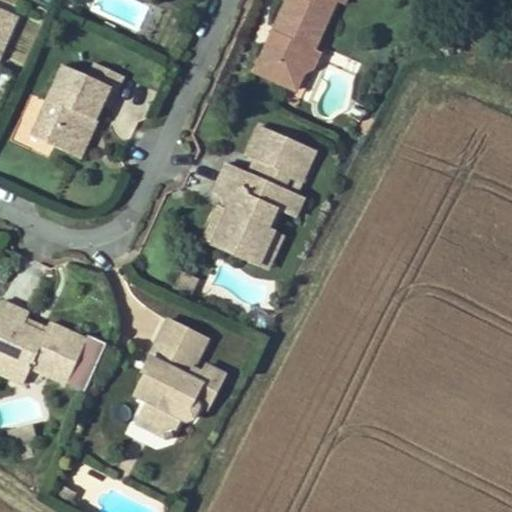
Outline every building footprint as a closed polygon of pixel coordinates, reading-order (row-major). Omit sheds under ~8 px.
[(268,41),(254,72),(295,90),(303,73),(300,64),(307,47),(314,50),(336,1),(344,4),(346,0),(286,0),(272,32),(277,34),(273,43),(268,41)] [(0,54),(16,18),(0,10),(0,54)] [(273,43),(277,34),(272,32),(268,41),(273,43)] [(314,50),(307,47),(300,64),(303,73),(313,69),(320,53),(314,50)] [(97,64),(91,78),(110,86),(102,105),(109,108),(123,76),(97,64)] [(91,78),(63,65),(31,136),(73,155),(90,119),(94,121),(102,105),(110,86),(91,78)] [(81,159),(97,122),(94,121),(90,119),(73,155),(81,159)] [(314,151),(260,126),(246,156),(255,160),(261,162),(255,176),(253,175),(226,164),(213,193),(223,197),(232,201),(228,210),(219,206),(211,225),(220,229),(212,246),(257,266),(273,230),(267,227),(275,209),(281,211),(294,217),(302,200),(294,196),(280,190),(287,175),(301,181),(314,151)] [(294,196),(301,181),(287,175),(280,190),(294,196)] [(228,210),(232,201),(223,197),(219,206),(228,210)] [(273,230),(281,211),(275,209),(267,227),(273,230)] [(212,246),(220,229),(211,225),(203,242),(212,246)] [(266,270),(282,234),(273,230),(257,266),(266,270)] [(188,296),(196,278),(181,272),(174,289),(188,296)] [(1,301),(0,303),(0,361),(7,365),(2,375),(23,384),(30,368),(84,393),(107,343),(87,335),(85,339),(49,323),(47,329),(45,334),(24,324),(26,320),(29,314),(1,301)] [(47,329),(26,320),(24,324),(45,334),(47,329)] [(150,356),(152,360),(160,364),(143,399),(147,401),(137,423),(164,437),(165,441),(173,438),(172,435),(181,418),(186,421),(193,419),(198,408),(196,400),(194,399),(201,385),(216,392),(224,375),(206,366),(202,374),(192,369),(207,339),(168,320),(150,356)] [(143,399),(160,364),(152,360),(135,395),(143,399)] [(206,412),(216,392),(201,385),(194,399),(196,400),(198,408),(206,412)] [(0,404),(0,424),(36,418),(33,399),(0,404)] [(37,441),(33,425),(19,429),(24,444),(37,441)] [(24,444),(19,429),(8,432),(12,447),(24,444)] [(70,503),(75,492),(62,486),(57,497),(70,503)]
